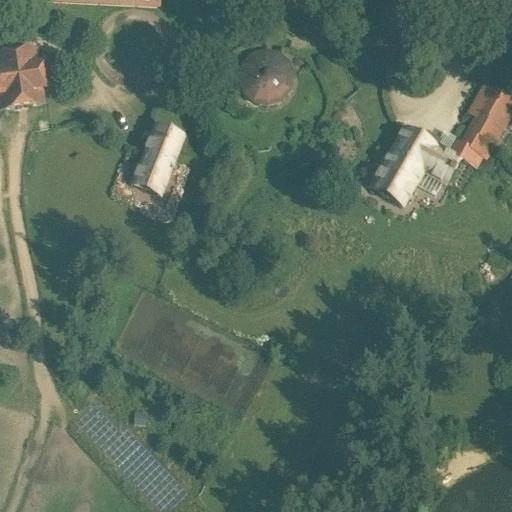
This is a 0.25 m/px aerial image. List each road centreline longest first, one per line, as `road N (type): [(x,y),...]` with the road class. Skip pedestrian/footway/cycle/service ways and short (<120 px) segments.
road 1 (track): [(0,122),(9,131),(33,389)]
road 2 (track): [(411,0),(385,54),(396,96),(442,127)]
